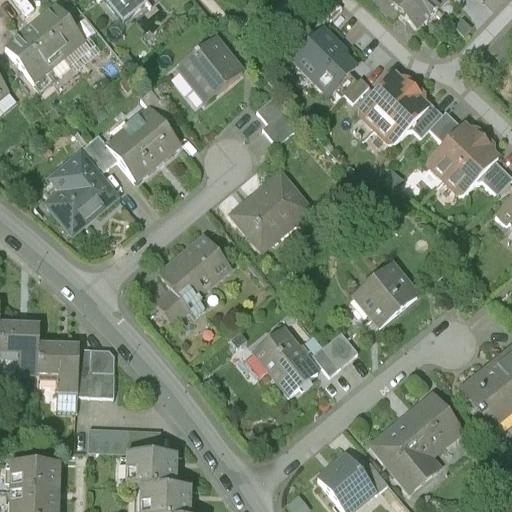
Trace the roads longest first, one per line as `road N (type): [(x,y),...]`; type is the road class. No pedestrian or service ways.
road 1 (residential): [(245,492),(427,355),(452,351)]
road 2 (residential): [(245,492),(170,387),(88,298)]
road 3 (residential): [(88,298),(221,188),(228,162)]
road 4 (residential): [(447,74),(412,63),(348,0)]
